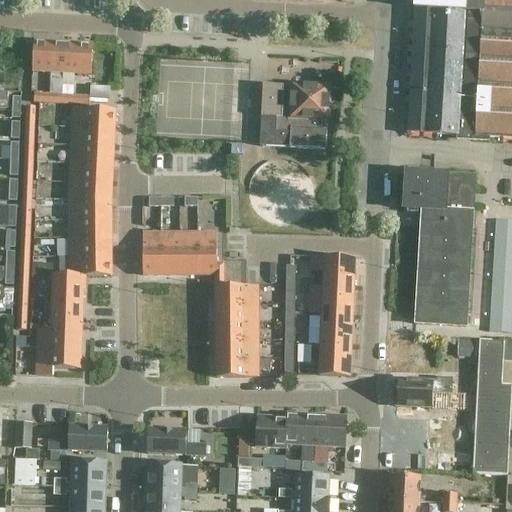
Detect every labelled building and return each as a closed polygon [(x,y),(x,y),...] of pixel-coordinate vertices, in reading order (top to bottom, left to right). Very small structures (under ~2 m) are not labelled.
[(511,0),(416,0),(416,9),(415,9),(408,134),(458,137),(458,139),(485,141),(486,138),(511,139),(511,0)] [(64,45),(35,43),(33,72),(62,74),(64,45)] [(62,74),(91,76),(93,46),(64,45),(62,74)] [(327,121),(328,90),(339,91),(340,75),(318,74),(317,89),(293,87),(292,93),(283,93),(284,87),(263,86),(260,148),(326,151),(327,131),(321,130),(322,121),(327,121)] [(0,94),(0,108),(8,109),(9,95),(0,94)] [(90,106),(90,98),(35,95),(34,104),(90,106)] [(21,120),(22,99),(14,98),(13,119),(21,120)] [(36,108),(27,108),(27,126),(35,127),(36,108)] [(115,130),(116,112),(116,111),(73,109),(72,128),(115,130)] [(20,140),(21,124),(13,124),(12,140),(20,140)] [(35,127),(27,126),(26,145),(34,145),(35,127)] [(115,130),(72,128),(72,147),(114,149),(115,130)] [(12,144),(11,160),(19,161),(20,144),(12,144)] [(34,145),(26,145),(25,163),(33,164),(34,145)] [(113,168),(114,149),(72,147),(71,165),(113,168)] [(19,177),(19,161),(11,160),(10,177),(19,177)] [(33,164),(25,163),(24,182),(32,182),(33,164)] [(112,186),(113,168),(71,165),(70,184),(112,186)] [(423,211),(417,313),(416,325),(467,329),(468,313),(475,177),(406,173),(404,210),(423,211)] [(18,181),(0,180),(0,189),(10,190),(10,202),(18,202),(18,181)] [(32,182),(24,182),(23,201),(32,201),(32,182)] [(111,204),(112,186),(70,184),(69,202),(111,204)] [(149,208),(162,208),(162,199),(149,199),(149,208)] [(162,199),(162,208),(174,208),(174,199),(162,199)] [(198,199),(185,199),(185,208),(198,208),(198,199)] [(32,201),(23,201),(23,221),(31,222),(32,201)] [(69,202),(69,222),(111,222),(111,205),(111,204),(69,202)] [(9,207),(8,229),(16,229),(17,208),(9,207)] [(31,222),(23,221),(22,240),(30,240),(31,222)] [(490,335),(511,335),(511,221),(496,221),(490,335)] [(111,222),(69,222),(69,240),(111,240),(111,222)] [(16,249),(16,232),(8,232),(7,249),(16,249)] [(162,234),(143,234),(143,277),(162,277),(162,234)] [(180,234),(162,234),(162,277),(180,276),(180,234)] [(180,276),(198,276),(198,234),(180,234),(180,276)] [(217,234),(198,234),(198,276),(216,276),(216,283),(224,283),(224,266),(217,266),(217,234)] [(30,240),(22,240),(21,258),(29,258),(30,240)] [(69,240),(69,258),(111,258),(111,240),(69,240)] [(7,253),(7,268),(6,269),(15,270),(15,253),(7,253)] [(314,287),(323,288),(353,289),(354,259),(325,257),(324,273),(314,273),(314,287)] [(21,258),(20,276),(28,276),(29,258),(21,258)] [(111,258),(69,258),(70,275),(70,276),(84,276),(84,278),(110,278),(112,278),(112,277),(112,274),(111,258)] [(6,269),(7,268),(0,267),(0,283),(6,284),(6,286),(14,286),(15,270),(6,269)] [(296,267),(287,267),(286,313),(285,376),(294,376),(295,313),(296,267)] [(53,303),(82,304),(82,290),(85,290),(84,278),(84,276),(70,276),(70,275),(54,275),(53,303)] [(28,276),(20,276),(19,302),(27,302),(28,276)] [(224,287),(224,283),(216,283),(216,288),(216,307),(259,306),(259,287),(224,287)] [(352,319),(353,289),(323,288),(322,317),(352,319)] [(0,308),(5,308),(5,311),(13,312),(14,290),(0,289),(0,308)] [(27,302),(19,302),(18,332),(26,332),(27,302)] [(44,321),(44,331),(81,332),(82,313),(82,304),(53,303),(52,321),(44,321)] [(216,307),(216,325),(259,324),(259,306),(216,307)] [(322,317),(321,347),(350,348),(352,319),(322,317)] [(259,342),(259,324),(216,325),(216,343),(259,342)] [(81,332),(44,331),(39,331),(38,350),(80,351),(81,332)] [(260,360),(259,342),(216,343),(217,361),(260,360)] [(480,342),(477,385),(502,386),(503,363),(505,343),(504,343),(480,342)] [(503,363),(511,363),(511,342),(504,342),(504,343),(505,343),(503,363)] [(349,379),(350,348),(321,347),(320,377),(349,379)] [(312,365),(312,348),(299,348),(299,365),(312,365)] [(80,351),(38,350),(38,378),(53,378),(53,370),(80,371),(80,351)] [(21,376),(35,376),(36,355),(22,354),(21,376)] [(260,379),(260,360),(217,361),(217,380),(260,379)] [(437,384),(399,382),(398,394),(395,397),(395,403),(397,405),(397,408),(433,410),(434,395),(452,396),(453,381),(437,380),(437,384)] [(511,391),(511,386),(502,386),(477,385),(476,408),(511,410),(511,391)] [(476,408),(475,430),(510,432),(511,410),(476,408)] [(288,416),(288,420),(287,447),(316,448),(318,418),(288,416)] [(348,419),(318,418),(316,448),(346,449),(348,419)] [(288,420),(258,419),(257,449),(287,450),(287,447),(288,420)] [(14,425),(13,450),(30,450),(31,425),(14,425)] [(49,452),(108,454),(108,430),(70,428),(69,441),(36,440),(36,449),(49,449),(49,452)] [(475,430),(474,453),(509,454),(510,432),(475,430)] [(148,431),(147,455),(207,458),(207,446),(187,446),(187,433),(148,431)] [(250,459),(251,438),(240,438),(239,458),(250,459)] [(27,451),(26,460),(31,461),(40,461),(40,451),(27,451)] [(508,477),(509,454),(474,453),(473,476),(508,477)] [(264,461),(239,460),(239,469),(264,471),(264,461)] [(36,462),(15,461),(14,487),(35,488),(36,462)] [(54,489),(106,490),(107,464),(72,462),(71,484),(67,484),(67,480),(55,480),(54,489)] [(303,473),(315,473),(315,464),(304,463),(303,473)] [(147,464),(146,492),(198,494),(198,485),(186,485),(185,488),(182,488),(182,466),(147,464)] [(199,483),(198,464),(182,464),(183,484),(199,483)] [(327,464),(315,464),(315,473),(327,474),(327,464)] [(239,470),(222,470),(221,496),(238,497),(239,470)] [(293,491),(280,491),(280,500),(295,500),(296,499),(329,501),(329,500),(330,478),(297,477),(296,495),(293,494),(293,491)] [(392,478),(391,502),(420,503),(421,479),(392,478)] [(507,493),(506,480),(490,480),(490,494),(507,493)] [(423,482),(423,500),(434,500),(435,482),(423,482)] [(106,490),(54,489),(54,497),(67,498),(67,494),(71,494),(70,509),(105,510),(106,490)] [(198,502),(198,494),(146,492),(145,511),(159,511),(180,511),(181,498),(185,499),(185,501),(198,502)] [(443,494),(442,504),(457,505),(457,495),(443,494)] [(296,499),(295,500),(295,511),(329,511),(330,500),(329,500),(329,501),(296,499)] [(419,511),(420,503),(391,502),(390,511),(419,511)]
